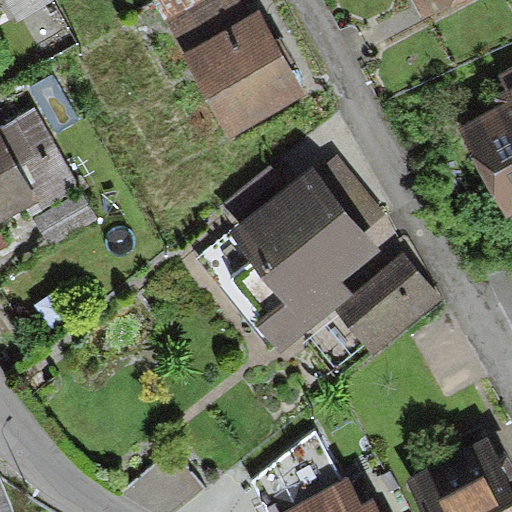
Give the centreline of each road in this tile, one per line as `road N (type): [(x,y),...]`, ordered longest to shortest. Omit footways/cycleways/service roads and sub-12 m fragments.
road 1 (residential): [(511,371),(284,0)]
road 2 (residential): [(100,511),(69,492),(0,412)]
